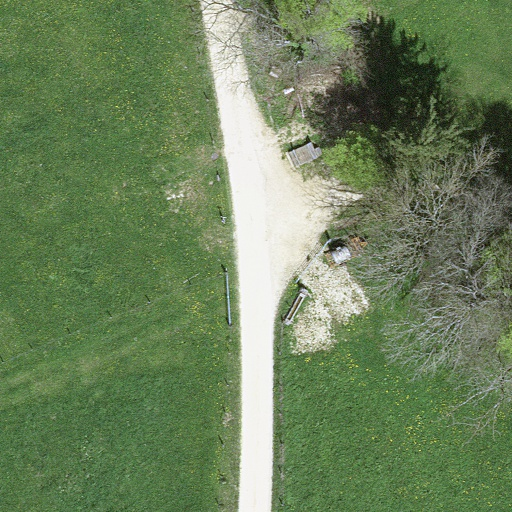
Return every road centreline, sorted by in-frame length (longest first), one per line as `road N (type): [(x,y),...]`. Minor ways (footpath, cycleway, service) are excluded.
road 1 (track): [(261,234),(255,511)]
road 2 (unclassified): [(223,0),(261,234)]
